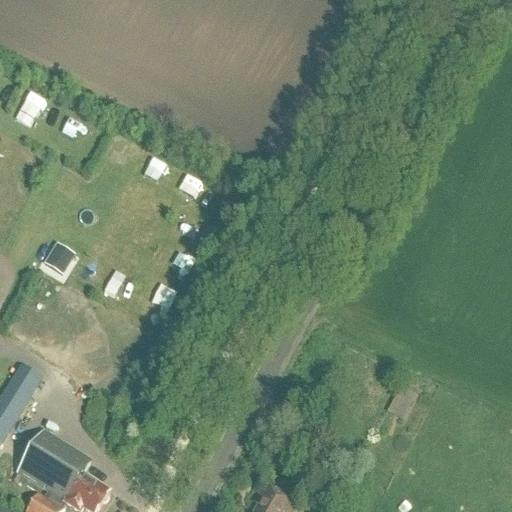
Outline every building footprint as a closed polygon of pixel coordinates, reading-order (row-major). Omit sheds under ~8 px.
[(53,257),(45,279),(66,286),(74,264),(53,257)] [(0,454),(45,384),(22,370),(0,404),(0,454)] [(390,422),(408,432),(418,414),(400,404),(390,422)] [(102,511),(112,498),(84,480),(94,465),(47,435),(20,477),(61,503),(58,508),(41,497),(31,511),(65,511),(63,510),(66,506),(75,511),(102,511)] [(294,511),(297,508),(263,490),(254,507),(257,509),(255,511),(294,511)]
